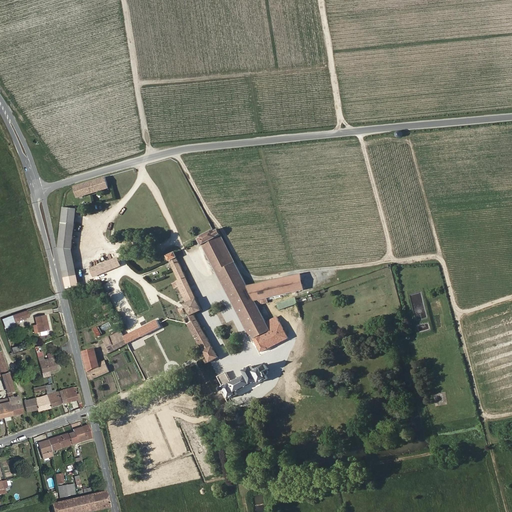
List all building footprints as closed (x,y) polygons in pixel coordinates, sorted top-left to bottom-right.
[(109,188),(106,177),(75,186),(78,197),(109,188)] [(72,249),(77,208),(63,207),(58,248),(64,278),(75,275),(73,263),(72,249)] [(244,280),(221,235),(218,229),(214,231),(213,231),(213,230),(201,236),(202,237),(199,239),(202,245),(202,244),(204,248),(207,246),(219,270),(217,272),(250,336),(253,334),(262,352),(289,338),(278,317),(267,322),(255,300),(298,290),(295,276),(248,286),(244,280)] [(219,270),(207,246),(204,248),(217,272),(219,270)] [(202,310),(197,299),(196,299),(186,278),(187,277),(177,257),(175,252),(168,256),(179,280),(178,281),(188,303),(185,304),(194,321),(189,324),(205,352),(207,355),(215,350),(194,314),(202,310)] [(122,265),(118,257),(113,260),(117,267),(122,265)] [(101,274),(98,266),(91,269),(94,277),(101,274)] [(304,289),(301,274),(295,276),(298,290),(304,289)] [(299,306),(296,298),(274,306),(277,313),(299,306)] [(29,316),(26,310),(12,315),(14,321),(29,316)] [(49,330),(45,314),(35,317),(37,325),(37,328),(34,328),(35,333),(49,330)] [(15,322),(14,321),(12,315),(2,319),(5,327),(10,326),(9,324),(15,322)] [(161,327),(156,317),(123,333),(127,343),(128,344),(161,327)] [(107,328),(105,323),(97,327),(101,334),(102,333),(101,331),(107,328)] [(127,343),(123,333),(122,331),(109,337),(104,339),(106,343),(111,352),(127,343)] [(111,352),(106,343),(102,345),(107,354),(111,352)] [(100,363),(96,348),(83,352),(88,371),(94,368),(100,367),(100,363)] [(8,372),(1,351),(0,351),(0,369),(2,374),(1,374),(2,377),(6,389),(6,392),(13,390),(8,372)] [(219,357),(217,353),(209,358),(206,360),(208,364),(219,357)] [(56,369),(52,354),(47,355),(48,358),(48,360),(44,361),(44,359),(43,356),(38,358),(42,372),(48,371),(56,369)] [(110,371),(105,361),(100,363),(100,367),(94,368),(88,371),(89,375),(90,380),(110,371)] [(269,378),(267,375),(268,374),(269,371),(268,370),(269,369),(267,365),(262,367),(262,366),(255,371),(252,366),(244,371),(246,375),(232,383),(227,373),(219,377),(224,386),(220,388),(224,395),(227,393),(230,399),(238,394),(237,392),(258,380),(260,383),(269,378)] [(239,395),(261,384),(260,383),(258,380),(237,392),(238,394),(239,395)] [(76,394),(74,387),(63,390),(66,402),(77,399),(76,394)] [(62,404),(58,391),(56,392),(47,395),(50,408),(62,404)] [(23,412),(20,401),(19,397),(13,398),(11,393),(7,394),(8,397),(8,398),(12,414),(23,412)] [(36,402),(35,398),(35,394),(27,396),(28,400),(24,401),(26,412),(37,409),(36,402)] [(50,408),(47,395),(35,398),(36,402),(37,409),(37,411),(50,408)] [(0,417),(12,414),(8,398),(0,399),(0,417)] [(92,438),(88,425),(73,430),(73,432),(76,443),(92,438)] [(76,443),(73,432),(68,434),(67,434),(48,440),(51,451),(71,445),(76,443)] [(48,440),(37,443),(41,456),(42,456),(52,453),(51,451),(48,440)] [(75,494),(73,485),(57,487),(59,498),(67,497),(67,496),(75,494)] [(87,511),(109,507),(105,492),(51,505),(52,511),(87,511)]
